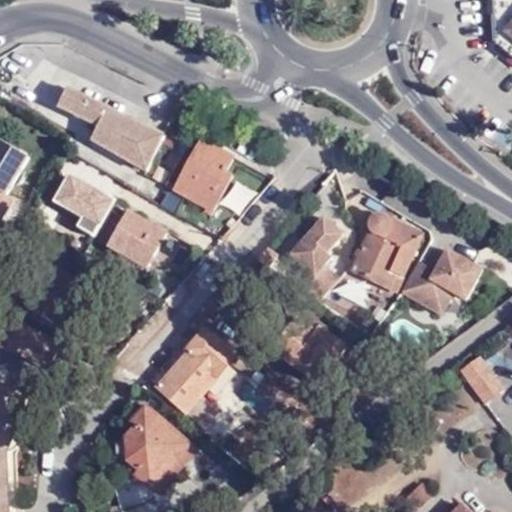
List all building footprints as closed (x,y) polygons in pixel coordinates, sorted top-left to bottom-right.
[(511,0),(492,0),(492,2),(491,3),(494,45),(511,59),(511,0)] [(76,83),(65,104),(103,124),(96,137),(95,140),(152,170),(171,134),(76,83)] [(65,104),(58,117),(96,137),(103,124),(65,104)] [(230,192),(223,189),(228,179),(239,158),(206,141),(181,187),(221,209),(230,192)] [(87,215),(82,226),(102,235),(122,192),(73,169),(58,201),(87,215)] [(228,179),(223,189),(230,192),(235,184),(228,179)] [(0,228),(16,201),(0,192),(0,228)] [(378,221),(380,224),(381,225),(370,248),(365,245),(360,254),(365,256),(361,267),(397,285),(404,272),(411,275),(421,254),(420,253),(430,233),(393,213),(390,210),(387,209),(384,210),(381,212),(379,214),(378,218),(378,221)] [(168,236),(131,215),(110,249),(149,271),(168,236)] [(340,278),(327,267),(335,258),(328,253),(345,234),(323,215),(290,254),(312,273),(299,287),(318,303),(340,278)] [(443,316),(456,294),(467,300),(485,268),(447,247),(435,268),(422,260),(403,293),(443,316)] [(80,284),(47,266),(30,296),(62,314),(80,284)] [(0,312),(0,348),(49,370),(62,339),(0,312)] [(297,323),(274,354),(323,387),(349,351),(321,332),(317,336),(297,323)] [(191,355),(160,389),(208,431),(223,414),(204,397),(236,362),(207,335),(190,352),(191,355)] [(505,389),(482,357),(462,371),(485,403),(505,389)] [(10,511),(7,448),(31,396),(0,381),(0,511),(10,511)] [(151,410),(136,425),(140,429),(132,439),(132,463),(141,471),(139,474),(155,489),(191,447),(151,410)] [(462,466),(454,439),(439,443),(447,470),(462,466)] [(409,504),(416,511),(422,511),(437,497),(426,486),(409,504)]
